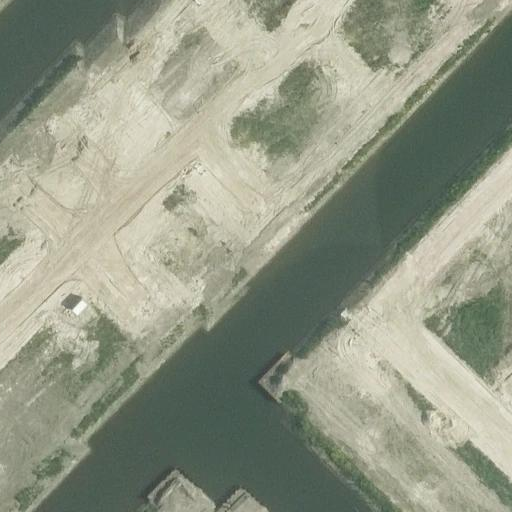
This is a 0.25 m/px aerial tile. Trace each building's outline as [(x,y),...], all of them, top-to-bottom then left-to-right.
[(228,0),(199,0),(198,2),(224,27),(239,10),(228,0)] [(378,0),(376,3),(381,8),(389,0),(378,0)] [(427,0),(419,0),(415,4),(421,10),(429,1),(427,0)] [(429,1),(421,10),(426,16),(435,7),(429,1)] [(198,2),(183,17),(209,42),(224,27),(198,2)] [(411,7),(396,22),(421,47),(436,32),(411,7)] [(370,9),(362,17),(367,23),(376,14),(370,9)] [(183,17),(167,33),(193,58),(209,42),(183,17)] [(396,22),(382,37),(407,62),(421,47),(396,22)] [(355,24),(347,33),(352,38),(361,29),(355,24)] [(255,25),(249,31),(258,40),(264,34),(255,25)] [(382,37),(367,52),(393,77),(407,62),(382,37)] [(239,42),(234,47),(242,56),(248,50),(239,42)] [(334,46),(329,51),(337,60),(343,54),(334,46)] [(175,47),(154,69),(185,99),(206,77),(175,47)] [(329,51),(323,57),(332,65),(337,60),(329,51)] [(224,57),(219,63),(227,71),(233,65),(224,57)] [(366,58),(352,74),(377,98),(392,83),(366,58)] [(154,69),(134,90),(165,120),(185,99),(154,69)] [(352,74),(337,88),(363,113),(377,98),(352,74)] [(306,75),(300,81),(309,89),(315,83),(306,75)] [(300,81),(295,86),(303,95),(309,89),(300,81)] [(337,88),(323,103),(349,128),(363,113),(337,88)] [(256,98),(247,107),(253,113),(262,104),(256,98)] [(205,101),(197,110),(203,115),(211,107),(205,101)] [(285,102),(265,124),(296,154),(316,132),(285,102)] [(323,103),(309,118),(334,143),(349,128),(323,103)] [(247,107),(239,116),(245,121),(253,113),(247,107)] [(197,110),(188,118),(194,124),(203,115),(197,110)] [(265,124),(244,145),(275,175),(296,154),(265,124)] [(187,191),(180,198),(187,205),(193,198),(187,191)] [(180,198),(166,213),(180,227),(194,212),(193,211),(187,205),(180,198)] [(193,198),(187,205),(193,211),(200,204),(193,198)] [(511,203),(497,219),(511,233),(511,203)] [(194,212),(180,227),(194,241),(209,226),(194,212)] [(166,213),(152,228),(158,234),(165,241),(166,241),(180,227),(166,213)] [(511,233),(497,219),(483,233),(511,262),(511,261),(511,233)] [(209,226),(194,241),(209,254),(223,240),(209,226)] [(180,227),(166,241),(180,255),(194,241),(180,227)] [(152,228),(145,235),(152,241),(158,234),(152,228)] [(482,233),(471,244),(501,273),(511,262),(483,233),(482,233)] [(158,234),(152,241),(158,247),(165,241),(158,234)] [(231,234),(224,241),(231,247),(237,240),(231,234)] [(223,240),(209,254),(223,268),(237,254),(231,247),(224,241),(223,240)] [(237,240),(231,247),(237,254),(244,247),(237,240)] [(194,241),(180,255),(195,269),(209,254),(194,241)] [(471,244),(461,255),(461,256),(490,284),(501,273),(471,244)] [(209,254),(195,269),(195,270),(202,276),(209,283),(223,268),(209,254)] [(461,256),(447,271),(476,299),(490,284),(461,256)] [(195,270),(189,277),(196,283),(202,276),(195,270)] [(446,270),(436,281),(465,310),(476,299),(447,271),(446,270)] [(202,276),(196,283),(202,290),(209,283),(202,276)] [(436,281),(425,292),(425,293),(454,321),(465,310),(436,281)] [(425,293),(410,309),(439,337),(454,321),(425,293)] [(499,309),(493,315),(502,324),(504,322),(508,318),(499,309)] [(493,315),(487,321),(496,329),(502,324),(493,315)] [(477,332),(471,338),(480,346),(486,340),(477,332)] [(471,338),(466,343),(474,352),(480,346),(471,338)] [(299,341),(264,377),(297,408),(312,392),(301,382),(321,362),(299,341)] [(349,350),(332,368),(341,377),(358,359),(349,350)] [(79,371),(69,381),(89,401),(99,392),(117,410),(119,412),(125,406),(124,404),(122,402),(131,392),(103,364),(88,379),(79,371)] [(343,386),(326,404),(335,413),(342,406),(359,422),(390,390),(373,373),(352,394),(343,386)] [(390,390),(359,422),(376,439),(369,446),(378,455),(396,436),(387,428),(407,406),(390,390)] [(43,407),(32,418),(53,438),(63,428),(82,448),(89,442),(85,438),(95,428),(67,400),(51,416),(43,407)] [(2,415),(0,416),(0,444),(15,459),(39,435),(22,419),(15,427),(2,415)] [(426,430),(396,461),(418,482),(448,450),(426,430)] [(0,444),(0,475),(15,459),(0,444)] [(448,450),(418,482),(439,502),(469,471),(448,450)] [(464,497),(450,511),(500,511),(509,504),(492,488),(474,506),(464,497)]
